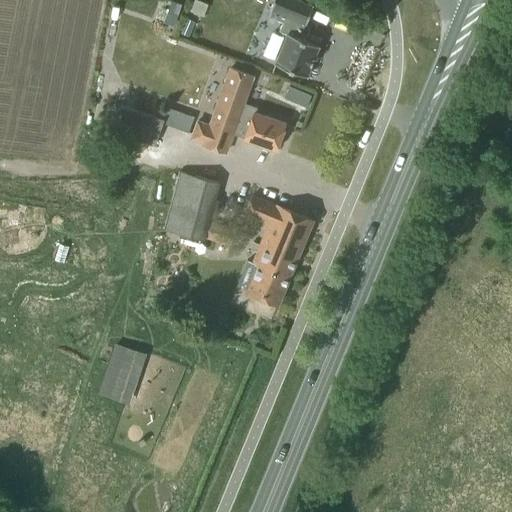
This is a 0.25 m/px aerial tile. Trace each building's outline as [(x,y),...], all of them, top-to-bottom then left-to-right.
[(278,30),(287,34),(275,63),(306,76),(318,45),(298,37),(304,23),(305,23),(312,6),(297,0),(273,0),(269,9),(271,9),(268,16),(282,21),(278,30)] [(194,22),(185,19),(179,33),(188,36),(194,22)] [(253,112),(242,105),(252,75),(229,68),(209,124),(196,119),(190,139),(225,152),(231,133),(245,137),(244,138),(276,149),(285,123),(253,112)] [(300,91),(294,103),(305,108),(311,96),(300,91)] [(111,128),(155,143),(162,123),(164,119),(120,104),(111,128)] [(164,119),(162,123),(188,133),(191,124),(165,114),(164,119)] [(165,229),(204,240),(219,183),(181,172),(165,229)] [(252,262),(257,263),(246,291),(278,304),(312,219),(277,205),(276,205),(252,195),(244,214),(267,223),(252,262)] [(206,238),(229,246),(235,229),(211,221),(206,238)] [(111,398),(129,404),(145,353),(126,348),(111,398)]
